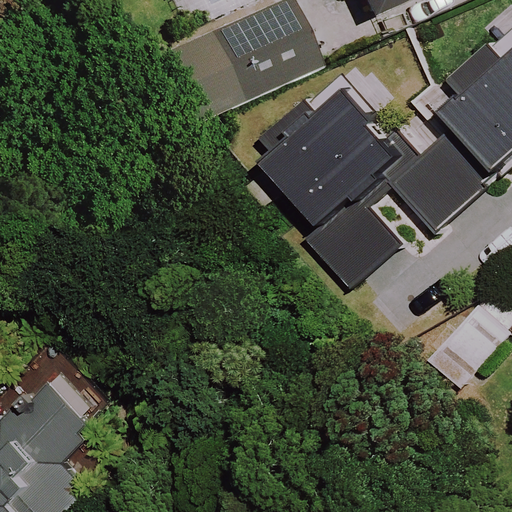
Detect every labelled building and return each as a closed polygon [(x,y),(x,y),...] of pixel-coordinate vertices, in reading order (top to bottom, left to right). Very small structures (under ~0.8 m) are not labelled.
[(357,0),(367,22),(414,0),(357,0)] [(320,74),(292,5),(146,64),(174,133),(320,74)] [(300,163),(352,126),(322,84),(270,121),(300,163)] [(511,247),(511,161),(448,101),(379,173),(408,200),(417,190),(460,232),(442,251),(477,284),(511,247)] [(469,389),(511,340),(511,304),(497,292),(437,361),(469,389)] [(0,511),(93,511),(111,494),(74,459),(123,408),(57,345),(0,405),(0,511)]
